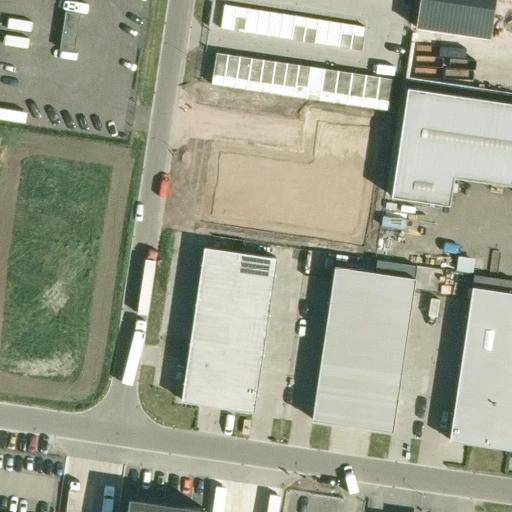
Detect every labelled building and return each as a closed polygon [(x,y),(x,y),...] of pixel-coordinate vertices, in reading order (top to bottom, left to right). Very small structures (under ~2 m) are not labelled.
[(414,0),(411,24),(489,36),(494,0),(414,0)] [(223,5),(220,29),(231,31),(235,7),(223,5)] [(235,7),(231,31),(243,32),(247,9),(235,7)] [(247,9),(243,32),(255,34),(259,10),(247,9)] [(259,10),(255,34),(267,36),(271,12),(259,10)] [(271,12),(267,36),(279,38),(282,14),(271,12)] [(282,14),(279,38),(291,39),(294,16),(282,14)] [(294,16),(291,39),(303,41),(306,17),(294,16)] [(306,17),(303,41),(315,43),(318,19),(306,17)] [(318,19),(315,43),(326,45),(330,21),(318,19)] [(330,21),(326,45),(338,46),(342,23),(330,21)] [(342,23),(338,46),(350,48),(354,24),(342,23)] [(354,24),(350,48),(362,50),(366,26),(354,24)] [(216,53),(211,84),(223,86),(228,54),(216,53)] [(228,54),(223,86),(235,88),(240,56),(228,54)] [(240,56),(235,88),(247,89),(252,58),(240,56)] [(252,58),(247,89),(259,91),(264,60),(252,58)] [(264,60),(259,91),(271,93),(275,61),(264,60)] [(275,61),(271,93),(283,95),(287,63),(275,61)] [(287,63),(283,95),(294,96),(299,65),(287,63)] [(299,65),(294,96),(306,98),(311,67),(299,65)] [(311,67),(306,98),(320,100),(325,69),(311,67)] [(325,69),(320,100),(334,102),(339,71),(325,69)] [(339,71),(334,102),(348,104),(353,73),(339,71)] [(353,73),(348,104),(362,106),(366,75),(353,73)] [(366,75),(362,106),(376,108),(380,77),(366,75)] [(380,77),(376,108),(389,111),(394,79),(380,77)] [(449,205),(453,177),(511,185),(511,102),(407,87),(382,256),(440,265),(449,205)] [(207,205),(205,219),(361,242),(378,125),(313,116),(307,159),(237,149),(216,145),(207,205)] [(0,144),(0,320),(6,321),(23,324),(82,333),(108,161),(0,144)] [(204,247),(181,400),(253,411),(276,258),(204,247)] [(414,278),(416,266),(376,260),(375,272),(414,278)] [(335,266),(312,420),(392,431),(414,278),(375,272),(335,266)] [(511,292),(472,287),(449,440),(511,449),(511,292)] [(203,511),(204,508),(128,497),(125,511),(203,511)]
